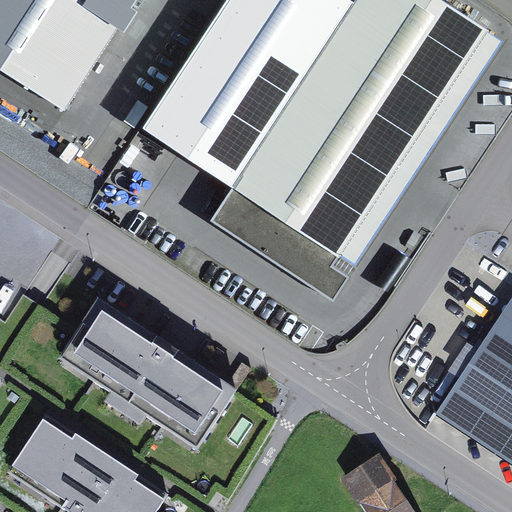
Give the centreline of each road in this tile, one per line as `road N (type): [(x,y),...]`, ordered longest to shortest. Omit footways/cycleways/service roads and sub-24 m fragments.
road 1 (residential): [(0,168),(314,376)]
road 2 (residential): [(511,138),(347,397)]
road 3 (residential): [(347,397),(511,506)]
road 4 (residential): [(232,511),(314,376)]
